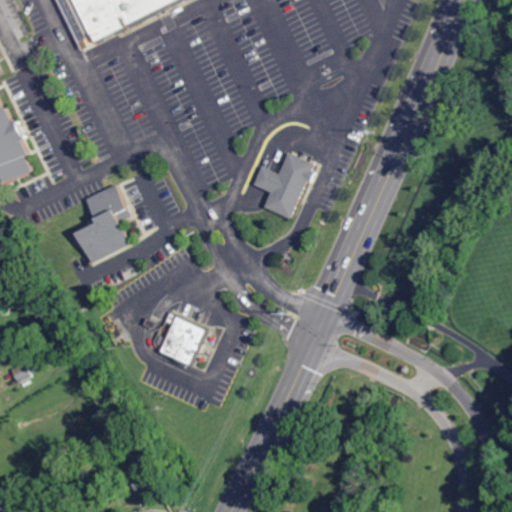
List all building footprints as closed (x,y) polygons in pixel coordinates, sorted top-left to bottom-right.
[(173,0),(162,6),(141,17),(115,30),(97,40),(76,0),(173,0)] [(8,109),(11,107),(14,114),(18,122),(21,120),(31,140),(27,141),(35,156),(32,157),(39,172),(22,180),(20,181),(0,190),(0,94),(1,94),(8,109)] [(274,188),(257,180),(265,162),(269,164),(281,169),(291,148),(294,150),(317,160),(307,182),(306,184),(305,188),(300,199),(293,217),(267,205),(274,188)] [(93,258),(78,227),(77,227),(99,216),(87,194),(87,193),(103,185),(116,179),(117,180),(133,211),(131,212),(121,217),(122,218),(123,221),(131,237),(132,238),(93,258)] [(193,360),(171,350),(170,350),(162,346),(170,328),(170,327),(178,310),(209,325),(204,336),(193,360)] [(156,330),(148,325),(151,319),(160,323),(159,326),(157,330),(156,330)] [(163,347),(157,344),(161,336),(167,339),(163,347)] [(23,382),(22,381),(21,379),(19,376),(18,374),(17,372),(17,371),(16,370),(16,369),(28,362),(35,375),(23,382)] [(153,468),(156,467),(164,485),(155,489),(152,482),(151,482),(153,486),(151,487),(148,488),(147,484),(146,485),(149,491),(144,493),(140,495),(132,478),(140,474),(140,473),(132,477),(128,470),(137,465),(136,463),(148,457),(153,468)]
